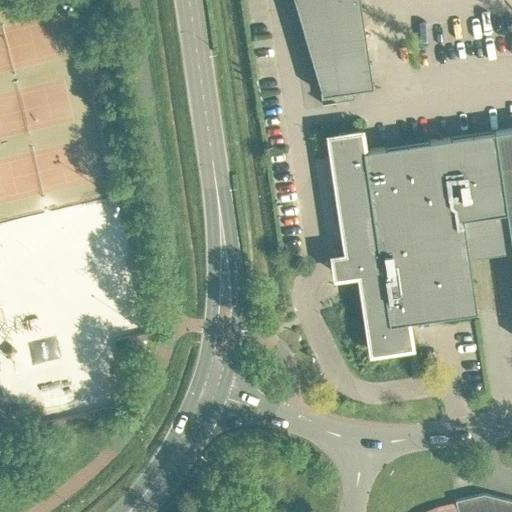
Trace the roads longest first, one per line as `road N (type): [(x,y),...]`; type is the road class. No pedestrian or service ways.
road 1 (unclassified): [(458,431),(452,384),(377,395),(343,382),(304,303),(319,260),(274,0)]
road 2 (tertiary): [(187,0),(217,204)]
road 3 (tertiary): [(219,396),(236,342),(237,284),(229,223),(217,204)]
road 4 (tertiary): [(217,204),(210,330),(195,388)]
road 5 (tertiary): [(219,396),(363,440)]
road 6 (tertiary): [(195,388),(150,476),(120,511)]
road 7 (tertiary): [(145,511),(177,477),(219,396)]
